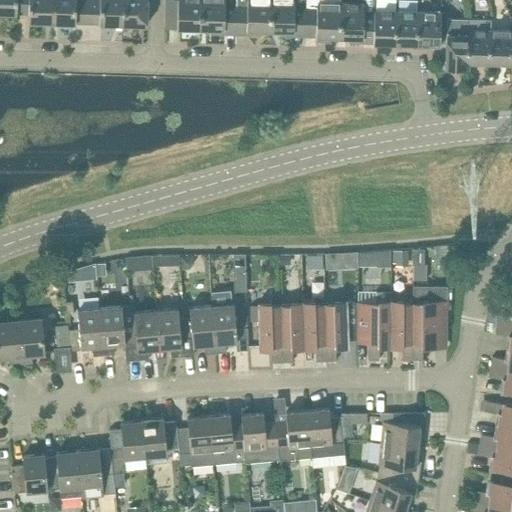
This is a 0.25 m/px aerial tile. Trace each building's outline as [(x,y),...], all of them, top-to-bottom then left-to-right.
[(0,0),(0,12),(17,13),(17,0),(0,0)] [(17,0),(17,13),(29,14),(28,22),(52,23),(52,0),(17,0)] [(52,0),(52,23),(88,23),(88,0),(52,0)] [(88,0),(88,23),(123,24),(123,0),(88,0)] [(147,0),(123,0),(123,24),(147,25),(147,0)] [(165,0),(165,28),(201,29),(201,0),(165,0)] [(224,29),(236,30),(236,0),(201,0),(201,29),(210,29),(210,34),(224,34),(224,29)] [(261,31),(270,31),(271,0),(236,0),(236,30),(247,30),(247,35),(261,35),(261,31)] [(294,31),(305,32),(305,0),(271,0),(270,31),(279,31),(279,36),(294,36),(294,31)] [(305,0),(305,32),(316,32),(316,41),(330,42),(330,37),(340,37),(341,3),(340,0),(305,0)] [(374,43),(375,10),(374,0),(354,0),(355,3),(341,3),(340,37),(349,38),(349,42),(374,43)] [(374,43),(396,44),(397,11),(375,10),(374,43)] [(396,44),(417,44),(418,12),(397,11),(396,44)] [(440,45),(440,43),(440,34),(441,12),(418,12),(417,44),(440,45)] [(440,34),(440,43),(446,43),(445,67),(468,68),(469,62),(468,62),(469,35),(468,35),(468,29),(467,19),(456,19),(447,18),(447,34),(440,34)] [(491,20),(467,19),(468,29),(468,35),(469,35),(468,62),(469,62),(489,63),(490,30),(491,20)] [(489,63),(511,63),(511,30),(490,30),(489,63)] [(424,249),(413,249),(413,264),(424,264),(424,249)] [(330,253),(325,253),(326,269),(341,268),(341,253),(335,253),(330,253)] [(247,291),(245,254),(233,254),(234,292),(247,291)] [(164,255),(152,255),(153,266),(164,266),(164,255)] [(323,255),(307,256),(307,268),(323,268),(323,255)] [(105,264),(95,264),(96,277),(106,276),(105,264)] [(76,268),(64,272),(65,282),(73,281),(76,277),(76,268)] [(413,287),(412,302),(412,360),(423,360),(423,348),(447,348),(447,287),(413,287)] [(232,290),(211,292),(212,304),(217,353),(226,352),(225,342),(237,341),(238,350),(248,349),(247,327),(236,329),(235,321),(233,303),(232,290)] [(375,302),(357,302),(358,339),(368,338),(368,360),(379,360),(379,343),(391,343),(391,302),(390,302),(390,292),(376,292),(375,302)] [(65,301),(66,315),(74,314),(73,301),(65,301)] [(346,302),(324,303),(326,361),(336,360),(336,344),(348,343),(348,339),(358,339),(357,302),(346,302)] [(412,302),(391,302),(391,343),(402,343),(402,360),(412,360),(412,302)] [(324,303),(303,304),(304,345),(315,344),(316,361),(326,361),(324,303)] [(129,304),(100,306),(105,355),(114,354),(114,344),(124,343),(124,335),(137,334),(137,322),(136,311),(129,304)] [(192,317),(181,318),(181,330),(192,329),(193,345),(204,344),(205,354),(217,353),(212,304),(191,306),(192,317)] [(282,362),(281,304),(250,305),(250,321),(259,320),(260,346),(272,346),(272,362),(282,362)] [(303,304),(281,304),(282,362),(293,362),(292,345),(304,345),(303,304)] [(79,328),(68,329),(70,350),(81,349),(81,347),(92,346),(93,356),(105,355),(100,306),(77,308),(79,328)] [(180,308),(156,310),(160,348),(170,347),(171,357),(194,355),(193,345),(192,329),(181,330),(181,318),(180,308)] [(156,310),(136,311),(137,322),(137,334),(124,335),(124,343),(126,361),(149,359),(148,349),(160,348),(156,310)] [(511,315),(498,314),(497,324),(511,326),(511,315)] [(41,318),(17,321),(21,362),(31,361),(31,354),(44,353),(44,352),(51,352),(49,334),(42,335),(41,318)] [(21,362),(17,321),(0,322),(0,357),(11,356),(11,363),(21,362)] [(511,336),(510,348),(511,348),(511,326),(497,324),(495,334),(511,336)] [(55,333),(49,334),(51,352),(57,351),(57,352),(70,351),(70,350),(68,329),(67,325),(54,326),(55,333)] [(492,357),(491,367),(511,370),(511,348),(510,348),(509,359),(492,357)] [(511,370),(491,367),(489,377),(506,379),(504,391),(511,392),(511,370)] [(501,413),(499,425),(511,427),(511,404),(506,403),(486,401),(484,411),(501,413)] [(329,408),(307,410),(312,455),(312,457),(345,454),(344,442),(341,416),(330,417),(329,408)] [(287,421),(276,422),(279,459),(312,455),(307,410),(286,412),(287,421)] [(263,412),(242,414),(245,452),(246,462),(279,459),(276,422),(264,423),(263,412)] [(383,421),(381,442),(417,446),(419,426),(424,426),(424,412),(393,413),(392,422),(383,421)] [(232,413),(209,416),(212,454),(213,463),(246,460),(246,462),(245,452),(242,414),(241,415),(242,423),(233,424),(232,413)] [(188,427),(177,428),(179,449),(180,465),(191,463),(191,466),(213,463),(212,454),(209,416),(187,418),(188,427)] [(163,418),(142,420),(145,458),(167,455),(166,450),(179,449),(177,428),(176,421),(164,422),(163,418)] [(121,429),(109,430),(111,447),(113,472),(115,491),(115,485),(125,484),(123,471),(126,471),(125,460),(145,458),(142,420),(120,422),(121,429)] [(481,434),(480,445),(511,449),(511,427),(499,425),(498,436),(481,434)] [(388,465),(387,474),(418,480),(420,467),(415,467),(417,446),(381,442),(379,464),(388,465)] [(511,449),(480,445),(478,454),(495,457),(493,469),(511,471),(511,449)] [(111,447),(78,450),(82,495),(104,493),(115,491),(113,472),(111,447)] [(47,483),(48,489),(60,487),(61,498),(82,495),(78,450),(56,452),(56,456),(45,457),(45,458),(44,458),(47,484),(47,483)] [(26,491),(48,489),(47,483),(47,484),(44,458),(45,458),(45,457),(44,454),(22,456),(23,465),(11,466),(14,492),(26,491)] [(377,480),(370,500),(404,511),(411,492),(416,494),(418,480),(387,474),(385,482),(377,480)] [(341,478),(337,489),(348,493),(352,482),(341,478)] [(473,490),(472,501),(511,506),(511,483),(491,480),(490,492),(473,490)] [(16,499),(17,511),(25,511),(24,498),(16,499)] [(283,499),(270,501),(271,511),(284,511),(283,502),(283,499)] [(404,511),(370,500),(365,511),(404,511)] [(297,511),(296,501),(283,502),(284,511),(297,511)] [(484,511),(511,511),(511,506),(472,501),(470,510),(484,511)]
